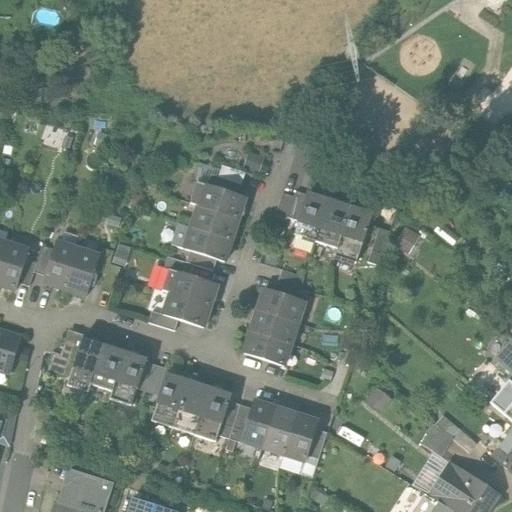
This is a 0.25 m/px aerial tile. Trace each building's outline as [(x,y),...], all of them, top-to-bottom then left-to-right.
[(265,159),(250,154),(244,170),(259,174),(265,159)] [(223,168),(219,180),(242,187),(246,175),(223,168)] [(238,198),(242,187),(219,180),(211,178),(208,188),(238,198)] [(193,207),(199,209),(240,222),(247,201),(238,198),(208,188),(200,186),(193,207)] [(294,194),(292,200),(286,219),(298,222),(306,198),(294,194)] [(285,222),(286,219),(292,200),(281,196),(274,218),(285,222)] [(293,238),(315,245),(328,204),(306,198),(298,222),(293,238)] [(315,245),(336,251),(348,211),(328,204),(315,245)] [(233,244),(240,222),(199,209),(192,230),(233,244)] [(370,217),(348,211),(336,251),(338,252),(337,256),(356,262),(370,217)] [(122,220),(111,216),(108,225),(119,229),(122,220)] [(226,264),(233,244),(192,230),(185,251),(190,253),(217,261),(226,264)] [(378,230),(367,263),(378,267),(389,234),(378,230)] [(43,283),(63,290),(76,250),(55,243),(53,251),(44,278),(43,283)] [(26,251),(6,244),(0,261),(0,286),(13,291),(26,251)] [(130,249),(119,246),(113,263),(124,267),(130,249)] [(42,248),(36,266),(34,274),(44,278),(53,251),(42,248)] [(96,256),(76,250),(63,290),(83,296),(96,256)] [(112,253),(102,250),(95,272),(105,275),(100,292),(111,295),(119,270),(108,266),(112,253)] [(190,253),(186,264),(195,267),(213,273),(217,261),(190,253)] [(191,278),(195,267),(186,264),(167,258),(163,270),(170,272),(191,278)] [(29,289),(34,274),(36,266),(25,263),(18,285),(29,289)] [(164,293),(171,295),(211,308),(218,287),(191,278),(170,272),(164,293)] [(281,272),(277,283),(297,289),(299,290),(303,279),(281,272)] [(293,301),(297,289),(277,283),(274,282),(270,293),(293,301)] [(261,290),(254,312),(295,325),(302,304),(293,301),(270,293),(261,290)] [(204,330),(211,308),(171,295),(163,317),(179,322),(204,330)] [(254,312),(247,333),(288,346),(295,325),(254,312)] [(179,322),(163,317),(152,313),(148,325),(175,333),(179,322)] [(0,332),(0,371),(9,374),(20,339),(0,332)] [(47,372),(69,378),(81,340),(76,339),(77,335),(67,332),(59,357),(53,355),(47,372)] [(281,367),(288,346),(247,333),(240,354),(281,367)] [(87,391),(92,375),(101,347),(81,340),(69,378),(67,385),(87,391)] [(125,354),(101,347),(92,375),(115,382),(125,354)] [(145,361),(125,354),(115,382),(110,399),(130,406),(135,390),(144,363),(145,361)] [(167,371),(144,363),(135,390),(159,398),(166,376),(167,371)] [(151,422),(173,429),(187,382),(166,376),(159,398),(151,422)] [(173,429),(194,435),(209,389),(187,382),(173,429)] [(230,396),(209,389),(194,435),(215,442),(217,438),(228,403),(230,396)] [(379,414),(389,401),(376,390),(366,404),(379,414)] [(240,445),(261,452),(275,409),(253,402),(251,411),(240,445)] [(217,438),(240,445),(251,411),(228,403),(217,438)] [(261,452),(283,459),(296,416),(275,409),(261,452)] [(1,412),(0,414),(0,422),(5,424),(0,438),(0,444),(9,447),(16,416),(1,412)] [(318,423),(296,416),(283,459),(304,466),(306,461),(315,431),(318,423)] [(474,446),(441,417),(433,426),(451,439),(468,454),(474,446)] [(94,434),(62,419),(57,429),(89,444),(94,434)] [(438,457),(451,439),(433,426),(420,445),(438,457)] [(511,474),(511,430),(491,456),(511,474)] [(40,431),(38,435),(48,440),(50,435),(40,431)] [(325,435),(315,431),(306,461),(316,464),(325,435)] [(438,504),(450,511),(489,511),(499,498),(448,464),(427,496),(438,504)] [(170,470),(160,465),(157,471),(166,476),(170,470)] [(69,474),(58,507),(51,504),(48,511),(104,511),(112,488),(69,474)]
